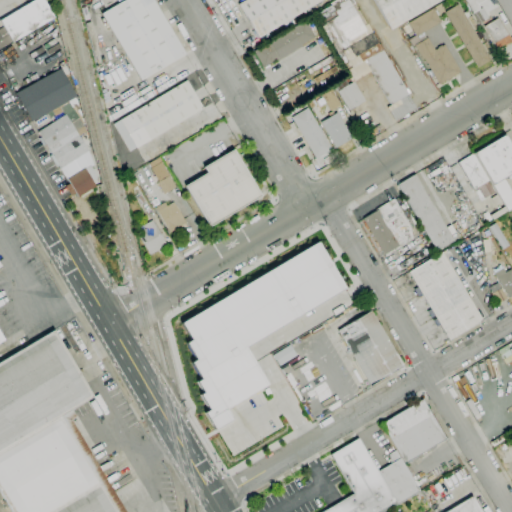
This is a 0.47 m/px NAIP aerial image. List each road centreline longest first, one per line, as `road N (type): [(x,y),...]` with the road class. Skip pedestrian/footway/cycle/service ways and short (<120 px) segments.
road 1 (tertiary): [(111,326),(511,83)]
road 2 (secondary): [(223,511),(0,139)]
road 3 (tertiary): [(510,511),(325,196)]
road 4 (residential): [(217,502),(511,324)]
road 5 (residential): [(184,0),(308,207)]
